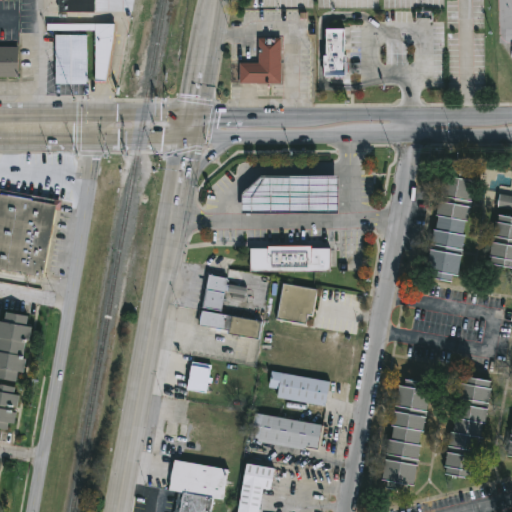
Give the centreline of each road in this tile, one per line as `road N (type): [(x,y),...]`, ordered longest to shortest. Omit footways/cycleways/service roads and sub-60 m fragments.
road 1 (tertiary): [(119,511),(214,0)]
road 2 (residential): [(32,511),(99,113)]
road 3 (residential): [(347,511),(414,114)]
road 4 (secondary): [(186,140),(511,140)]
road 5 (secondary): [(511,114),(259,114)]
road 6 (secondary): [(193,115),(10,115)]
